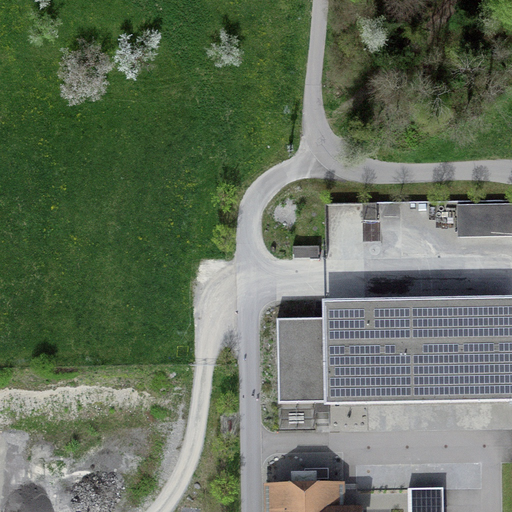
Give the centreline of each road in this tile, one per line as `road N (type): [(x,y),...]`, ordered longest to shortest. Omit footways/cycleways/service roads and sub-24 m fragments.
road 1 (unclassified): [(321,155),(269,180),(247,215),(244,511)]
road 2 (unknown): [(244,438),(335,421),(394,430),(473,463),(489,480),(492,511)]
road 3 (unknown): [(246,273),(433,269),(511,291)]
road 4 (track): [(314,136),(477,0)]
road 5 (unclassified): [(511,173),(364,173),(321,155)]
road 6 (unclassified): [(321,155),(314,136),(320,0)]
